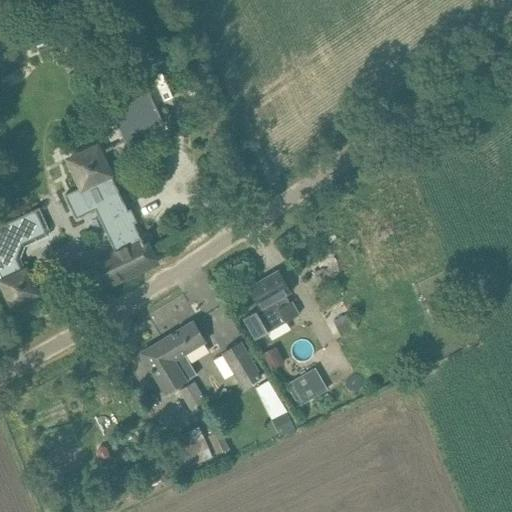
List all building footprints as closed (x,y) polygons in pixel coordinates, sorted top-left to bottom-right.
[(143,81),(106,98),(126,141),(163,123),(143,81)] [(77,218),(99,208),(100,210),(99,211),(118,252),(83,268),(94,292),(156,263),(145,239),(142,240),(134,222),(136,221),(131,210),(129,211),(98,146),(69,159),(82,187),(65,195),(77,218)] [(37,209),(0,226),(0,280),(12,306),(38,294),(26,270),(22,272),(16,258),(21,242),(47,231),(37,209)] [(287,296),(292,293),(279,270),(248,288),(261,309),(245,318),(257,339),(299,314),(292,301),(290,302),(287,296)] [(168,338),(142,353),(152,371),(162,388),(166,393),(192,378),(197,374),(187,357),(185,354),(205,341),(204,339),(194,322),(168,338)] [(224,354),(245,388),(263,377),(241,343),(224,354)] [(277,346),(261,356),(269,371),(286,362),(277,346)] [(312,366),(283,384),(297,407),(326,388),(312,366)] [(276,436),(292,428),(269,378),(253,386),(276,436)] [(196,381),(179,391),(191,410),(207,400),(196,381)] [(167,441),(181,471),(213,457),(199,426),(167,441)] [(222,430),(209,436),(217,454),(231,449),(222,430)]
